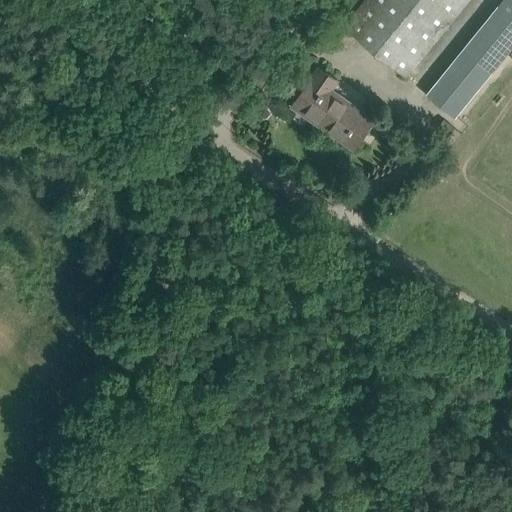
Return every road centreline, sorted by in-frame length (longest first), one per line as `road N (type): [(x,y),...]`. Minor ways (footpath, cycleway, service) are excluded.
road 1 (track): [(192,111),(98,511)]
road 2 (track): [(285,189),(511,334)]
road 3 (unclassified): [(91,0),(192,111)]
road 4 (unclassified): [(192,111),(279,15)]
road 5 (unclassified): [(192,111),(285,189)]
